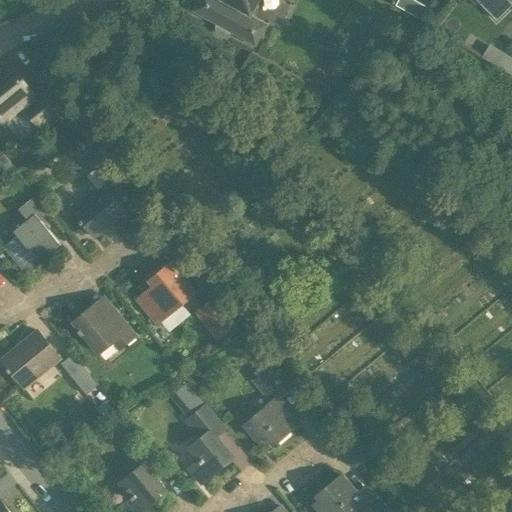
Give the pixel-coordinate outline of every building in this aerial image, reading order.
[(198,0),(192,11),(255,46),(267,25),(250,16),(258,0),(198,0)] [(419,18),(425,6),(413,0),(397,0),(395,5),(409,13),(419,18)] [(511,0),(477,0),(477,1),(493,18),(511,0)] [(511,58),(490,45),(482,58),(511,75),(511,58)] [(0,113),(29,91),(12,70),(0,79),(0,113)] [(26,109),(39,126),(60,110),(46,93),(26,109)] [(102,163),(93,171),(106,186),(74,213),(95,237),(127,210),(116,198),(125,190),(102,163)] [(19,266),(23,270),(35,260),(37,263),(59,244),(39,220),(49,212),(36,195),(18,210),(26,220),(14,230),(18,235),(3,247),(19,266)] [(157,323),(194,293),(169,263),(166,266),(148,280),(152,286),(137,299),(157,323)] [(125,344),(135,335),(104,296),(94,304),(72,321),(98,353),(118,336),(125,344)] [(214,296),(194,312),(217,340),(237,323),(214,296)] [(24,387),(60,358),(37,330),(1,359),(22,385),(24,387)] [(97,385),(72,353),(60,363),(85,394),(97,385)] [(258,377),(271,392),(281,384),(268,368),(258,377)] [(184,415),(204,400),(188,379),(168,393),(184,415)] [(276,398),(244,424),(257,439),(264,433),(274,444),(295,425),(299,422),(278,396),(276,398)] [(96,408),(102,416),(111,410),(104,402),(96,408)] [(230,459),(232,457),(212,433),(221,424),(205,404),(195,412),(187,419),(200,436),(187,448),(198,461),(188,469),(200,483),(230,459)] [(158,493),(164,488),(148,468),(158,460),(144,443),(125,459),(134,470),(118,483),(130,497),(120,505),(125,511),(141,511),(160,496),(158,493)] [(387,511),(371,492),(362,499),(342,475),(317,495),(320,500),(314,504),(320,511),(387,511)] [(0,511),(8,511),(0,502),(0,511)]
